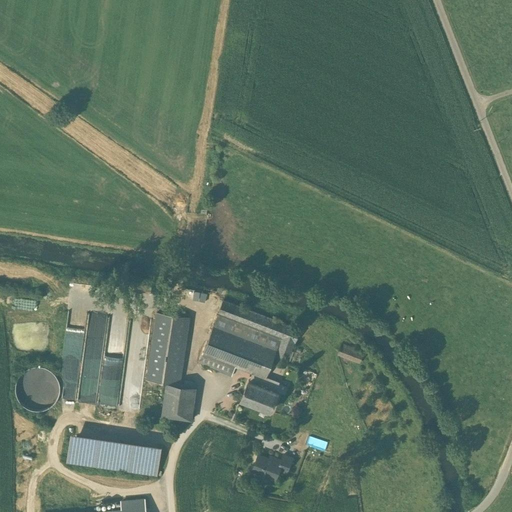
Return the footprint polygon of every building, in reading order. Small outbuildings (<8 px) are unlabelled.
[(300,330),(223,300),(218,314),(281,338),(276,349),(213,325),(203,353),(222,361),(235,366),(253,373),(250,381),(275,391),(279,382),(266,377),(272,362),(285,367),(287,363),(300,330)] [(189,317),(157,312),(146,380),(167,383),(179,384),(189,317)] [(281,338),(218,314),(213,325),(276,349),(281,338)] [(363,354),(341,346),(337,355),(360,363),(363,354)] [(222,361),(203,353),(199,362),(219,370),(222,361)] [(235,366),(222,361),(219,370),(218,371),(231,376),(235,366)] [(40,409),(46,406),(51,403),(55,398),(57,392),(57,386),(56,380),(54,374),(49,370),(44,367),(39,365),(33,365),(28,366),(22,369),(18,372),(15,378),(13,385),(13,392),(16,398),(20,404),(26,407),(33,409),(40,409)] [(250,381),(248,381),(241,400),(270,411),(277,392),(250,381)] [(179,384),(167,383),(162,415),(190,419),(194,395),(195,387),(179,384)] [(157,449),(74,437),(71,463),(153,474),(157,449)] [(280,463),(258,454),(253,469),(260,472),(258,476),(266,479),(268,475),(275,478),(278,469),(281,463),(280,463)] [(292,458),(283,455),(280,463),(281,463),(278,469),(286,472),(292,458)] [(148,511),(147,496),(121,498),(122,507),(55,511),(148,511)]
